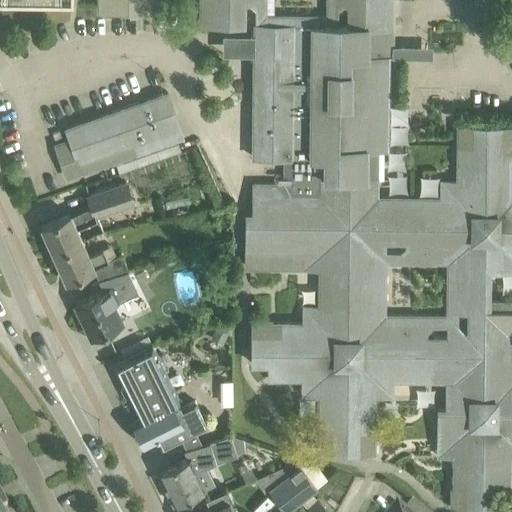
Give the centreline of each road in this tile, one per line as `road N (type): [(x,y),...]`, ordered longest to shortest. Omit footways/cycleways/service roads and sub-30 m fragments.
road 1 (secondary): [(57,398),(48,357),(0,251)]
road 2 (secondary): [(57,398),(119,511)]
